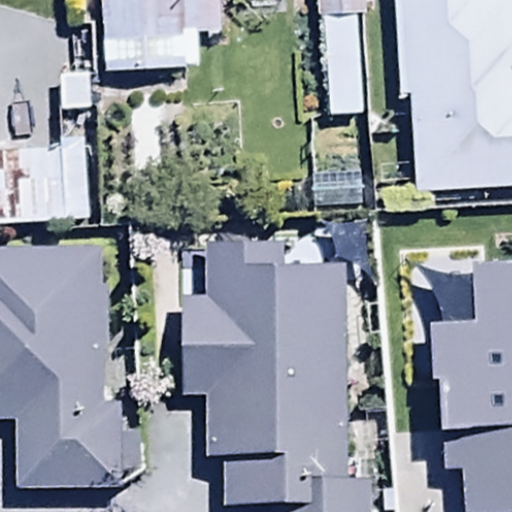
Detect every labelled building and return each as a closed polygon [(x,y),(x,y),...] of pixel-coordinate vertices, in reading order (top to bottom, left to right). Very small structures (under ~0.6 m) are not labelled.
[(95,0),(100,73),(194,68),(192,34),(218,33),(216,0),(95,0)] [(357,0),(310,0),(310,15),(319,15),(321,115),(359,114),(357,0)] [(511,0),(400,0),(412,190),(511,183),(511,0)] [(82,145),(0,148),(0,224),(85,221),(82,145)] [(356,214),(357,173),(304,172),(304,213),(356,214)] [(261,510),(260,511),(362,511),(361,483),(340,483),(336,264),(284,265),(283,237),(202,238),(203,293),(173,294),(174,391),(203,391),(204,461),(216,461),(216,511),(261,510)] [(100,245),(0,245),(0,420),(9,420),(10,493),(116,492),(115,402),(101,402),(100,245)] [(510,511),(511,272),(431,277),(434,333),(425,333),(428,391),(436,391),(441,486),(460,485),(461,511),(510,511)]
